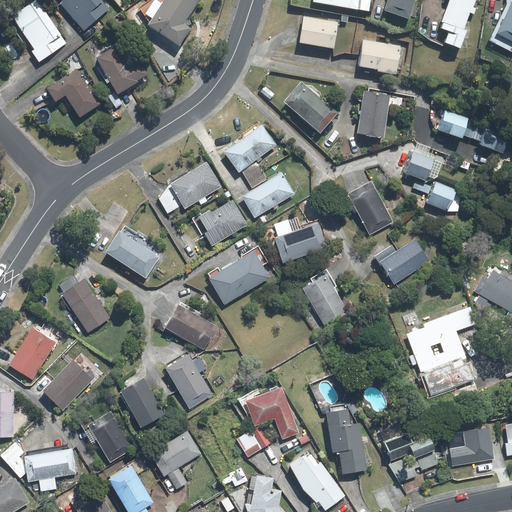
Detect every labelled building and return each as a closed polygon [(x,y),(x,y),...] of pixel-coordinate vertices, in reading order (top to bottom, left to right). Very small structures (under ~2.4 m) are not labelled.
[(35,0),(10,17),(40,61),(66,44),(35,0)] [(101,0),(58,0),(61,2),(58,4),(83,33),(109,10),(101,0)] [(162,0),(145,26),(177,48),(190,30),(183,25),(200,0),(162,0)] [(311,0),(311,3),(367,12),(369,0),(311,0)] [(385,0),(381,11),(407,20),(414,0),(385,0)] [(447,0),(439,22),(441,23),(438,29),(446,32),(442,43),(458,49),(465,31),(462,30),(468,13),(472,15),(475,9),(472,8),(474,0),(447,0)] [(511,0),(494,34),(511,43),(511,0)] [(302,17),(297,44),(331,49),(336,23),(302,17)] [(399,46),(362,40),(357,67),(376,70),(375,72),(394,75),(399,46)] [(114,47),(94,58),(116,96),(148,77),(138,61),(126,68),(114,47)] [(76,69),(44,89),(53,104),(64,97),(77,119),(99,105),(76,69)] [(323,97),(311,86),(303,85),(299,82),(281,103),(318,134),(335,114),(320,100),(323,97)] [(275,95),(263,85),(258,92),(270,102),(275,95)] [(362,91),(355,134),(381,139),(389,96),(362,91)] [(444,110),(436,131),(446,134),(446,135),(459,139),(460,135),(479,142),(477,146),(501,154),(508,133),(444,110)] [(261,124),(222,152),(237,173),(276,145),(261,124)] [(413,152),(411,152),(403,174),(423,182),(431,159),(425,157),(429,148),(416,143),(413,152)] [(183,210),(221,188),(205,162),(167,184),(168,185),(157,200),(166,215),(181,206),(183,210)] [(258,162),(242,171),(252,189),(268,180),(258,162)] [(281,173),(240,197),(253,219),(294,195),(281,173)] [(369,181),(344,195),(367,237),(392,224),(369,181)] [(433,182),(425,204),(445,212),(454,190),(433,182)] [(205,237),(210,247),(247,226),(231,200),(210,213),(208,210),(191,220),(202,239),(205,237)] [(319,221),(271,238),(280,265),(329,248),(319,221)] [(116,231),(102,253),(145,279),(159,257),(116,231)] [(373,257),(392,286),(428,262),(412,238),(395,250),(391,245),(373,257)] [(252,251),(205,279),(223,307),(269,279),(252,251)] [(323,270),(297,286),(324,328),(349,312),(323,270)] [(480,278),(472,292),(478,295),(472,305),(486,313),(492,303),(509,313),(505,320),(511,323),(511,281),(491,270),(484,281),(480,278)] [(83,278),(59,294),(87,334),(110,317),(83,278)] [(176,304),(162,328),(203,350),(216,326),(176,304)] [(475,325),(469,307),(404,331),(428,396),(445,389),(450,403),(478,393),(455,333),(475,325)] [(32,381),(57,342),(32,326),(7,365),(32,381)] [(186,353),(162,369),(188,411),(213,395),(186,353)] [(71,359),(40,391),(61,412),(93,380),(71,359)] [(142,378),(117,392),(139,429),(163,415),(142,378)] [(280,387),(244,401),(254,427),(273,419),(281,440),(299,433),(280,387)] [(0,392),(0,438),(14,438),(13,392),(0,392)] [(353,435),(347,403),(322,407),(330,454),(336,453),(340,475),(366,471),(360,434),(353,435)] [(109,411),(85,426),(109,464),(133,450),(109,411)] [(511,421),(499,424),(505,456),(511,455),(511,421)] [(489,427),(444,434),(449,467),(494,460),(489,427)] [(187,430),(148,454),(163,478),(166,476),(175,490),(187,483),(178,468),(201,454),(187,430)] [(251,430),(235,439),(246,459),(262,449),(251,430)] [(406,433),(379,444),(395,485),(417,476),(415,473),(438,464),(427,436),(410,443),(406,433)] [(71,448),(21,458),(26,484),(76,475),(71,448)] [(323,511),(344,496),(309,451),(287,467),(322,511),(323,511)] [(146,468),(139,456),(105,477),(125,511),(138,511),(153,503),(136,475),(146,468)] [(229,479),(221,483),(225,492),(246,482),(240,468),(227,474),(229,479)] [(278,511),(277,507),(280,491),(269,489),(271,478),(253,475),(247,510),(247,511),(278,511)] [(13,477),(0,485),(0,511),(12,511),(29,503),(13,477)] [(110,511),(100,495),(74,510),(75,511),(110,511)] [(228,496),(220,501),(226,511),(227,511),(235,508),(228,496)]
